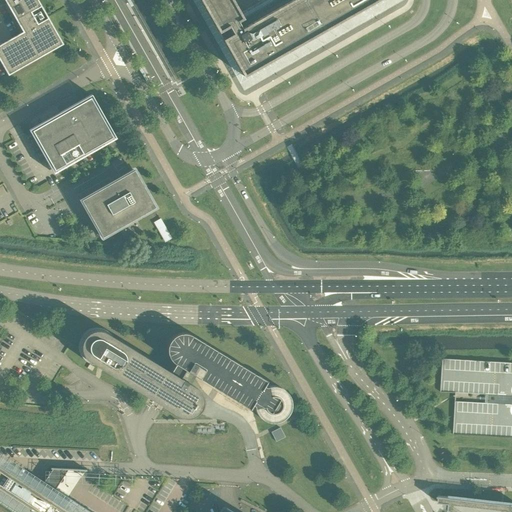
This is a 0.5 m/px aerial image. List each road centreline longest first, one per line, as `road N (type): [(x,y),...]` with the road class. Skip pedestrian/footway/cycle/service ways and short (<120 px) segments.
road 1 (tertiary): [(297,286),(152,284),(0,269)]
road 2 (tertiary): [(0,291),(123,308),(291,312)]
road 3 (unclassified): [(446,286),(404,270),(312,269),(279,252),(225,154)]
road 4 (tertiary): [(225,154),(435,35),(454,0)]
road 5 (unclassified): [(426,0),(412,24),(260,109),(226,106)]
road 6 (unclassified): [(310,511),(255,474),(144,467)]
road 7 (tertiary): [(125,56),(184,155),(225,154)]
road 8 (tertiary): [(364,311),(511,309)]
road 9 (unclassified): [(309,339),(386,462)]
road 10 (unclassified): [(0,125),(125,56)]
road 11 (unclassified): [(427,479),(409,431),(354,367)]
road 12 (unclassified): [(226,106),(166,0)]
